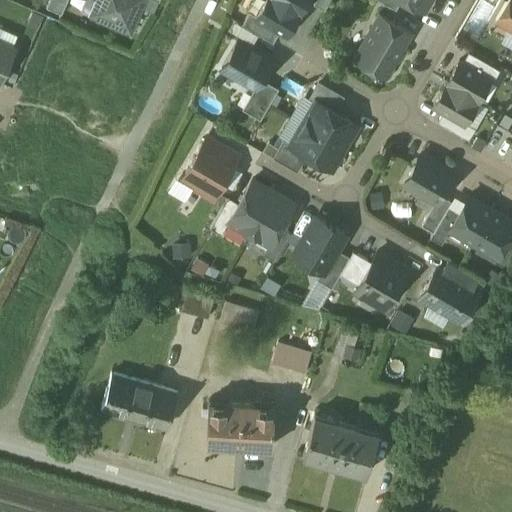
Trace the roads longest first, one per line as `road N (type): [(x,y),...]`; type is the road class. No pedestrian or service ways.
road 1 (residential): [(90,240),(209,0)]
road 2 (unclassified): [(256,511),(0,439)]
road 3 (residential): [(0,439),(88,252)]
road 4 (residential): [(396,113),(511,181)]
road 5 (residential): [(396,113),(463,0)]
